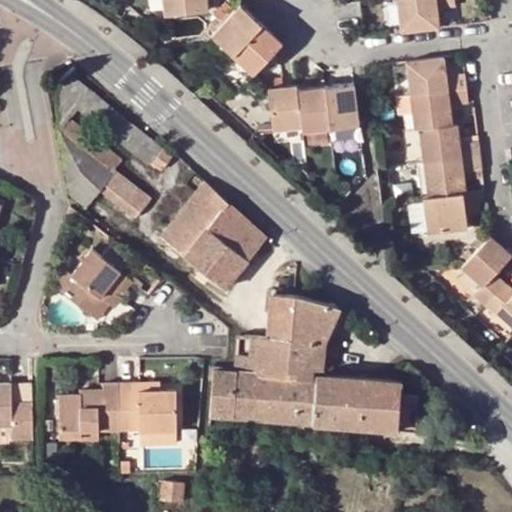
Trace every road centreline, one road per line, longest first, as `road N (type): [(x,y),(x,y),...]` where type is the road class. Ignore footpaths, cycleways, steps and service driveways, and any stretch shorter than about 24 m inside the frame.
road 1 (secondary): [(511,427),(88,42)]
road 2 (residential): [(511,447),(216,424)]
road 3 (residential): [(495,35),(317,47),(268,0)]
road 4 (residential): [(495,35),(500,206),(511,216)]
road 5 (residential): [(54,191),(25,11)]
road 6 (residential): [(16,342),(192,340)]
road 7 (residential): [(0,7),(30,179)]
road 8 (residential): [(16,342),(54,191)]
